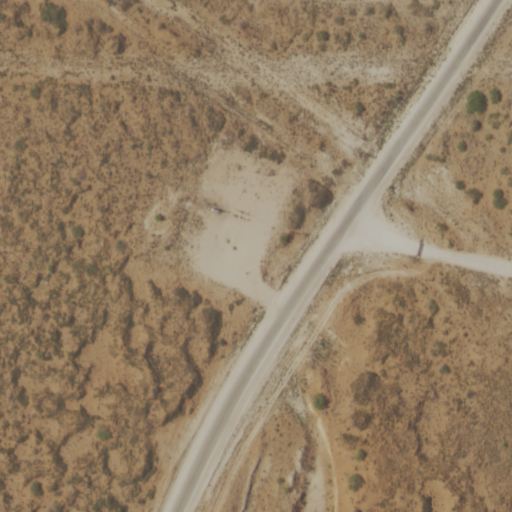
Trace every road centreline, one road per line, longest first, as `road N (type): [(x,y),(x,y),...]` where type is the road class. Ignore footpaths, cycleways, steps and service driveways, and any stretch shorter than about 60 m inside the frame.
road 1 (secondary): [(190,511),(293,303),(508,0)]
road 2 (residential): [(511,272),(430,258),(357,215)]
